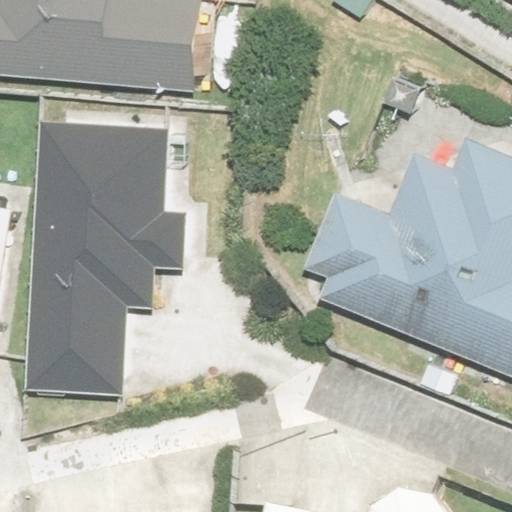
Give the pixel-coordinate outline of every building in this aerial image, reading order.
[(0,0),(0,78),(215,87),(218,0),(0,0)] [(340,0),(372,19),(383,0),(393,0),(511,71),(511,28),(465,0),(340,0)] [(166,118),(40,110),(22,397),(138,404),(143,324),(170,326),(174,271),(209,273),(213,204),(161,200),(166,118)] [(330,271),(320,295),(511,371),(511,147),(469,130),(458,157),(430,145),(402,212),(336,185),(305,260),(330,271)] [(0,332),(25,179),(0,175),(0,332)] [(451,511),(452,510),(451,507),(449,505),(447,504),(445,503),(443,502),(441,501),(439,501),(437,500),(435,499),(433,498),(431,498),(428,498),(426,497),(424,497),(422,497),(420,497),(417,497),(415,497),(413,497),(411,497),(409,498),(406,498),(404,499),(402,500),(400,500),(398,501),(396,502),(394,503),(392,504),(390,505),(388,507),(386,508),(385,509),(383,511),(381,511),(451,511)]
